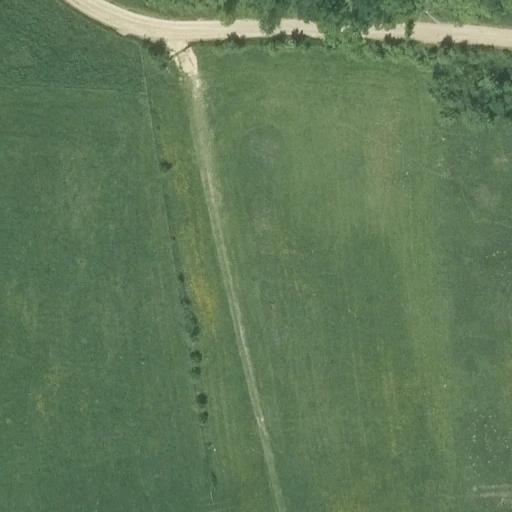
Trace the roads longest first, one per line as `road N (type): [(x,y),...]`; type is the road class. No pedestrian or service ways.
road 1 (track): [(281,511),(178,34)]
road 2 (track): [(178,34),(511,36)]
